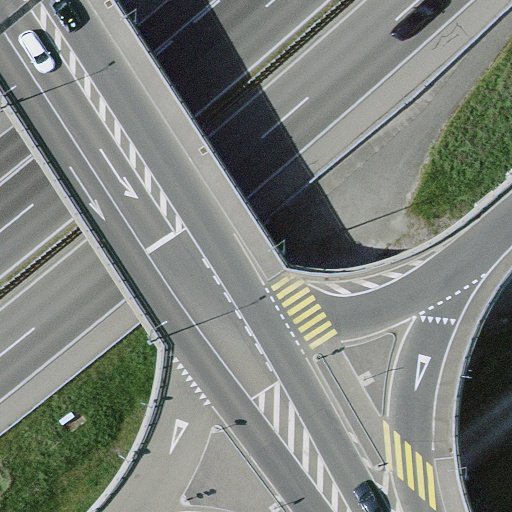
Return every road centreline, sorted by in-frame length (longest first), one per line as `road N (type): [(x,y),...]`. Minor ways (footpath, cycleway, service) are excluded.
road 1 (motorway): [(0,355),(418,0)]
road 2 (secondary): [(211,308),(20,0)]
road 3 (motorway): [(273,0),(0,230)]
road 4 (motorway): [(211,308),(349,314),(394,302),(465,263)]
road 5 (motorway): [(413,511),(415,395),(465,263)]
road 6 (motorway): [(193,0),(0,155)]
road 7 (secondary): [(343,511),(211,308)]
road 8 (track): [(366,511),(511,393)]
